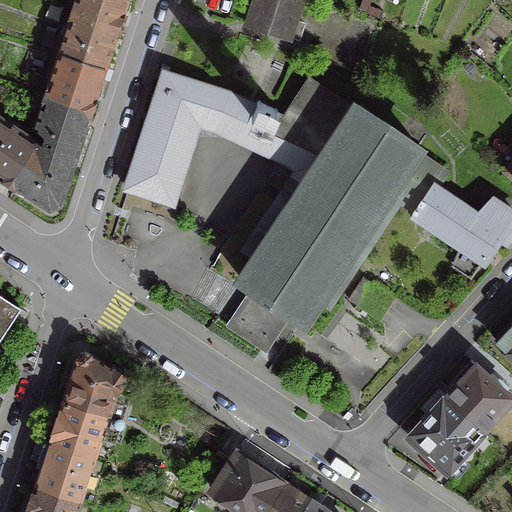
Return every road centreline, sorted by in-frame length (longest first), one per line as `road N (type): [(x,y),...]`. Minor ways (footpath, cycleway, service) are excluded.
road 1 (residential): [(66,280),(341,463)]
road 2 (residential): [(66,280),(156,0)]
road 3 (residential): [(341,463),(511,277)]
road 4 (residential): [(0,485),(66,280)]
